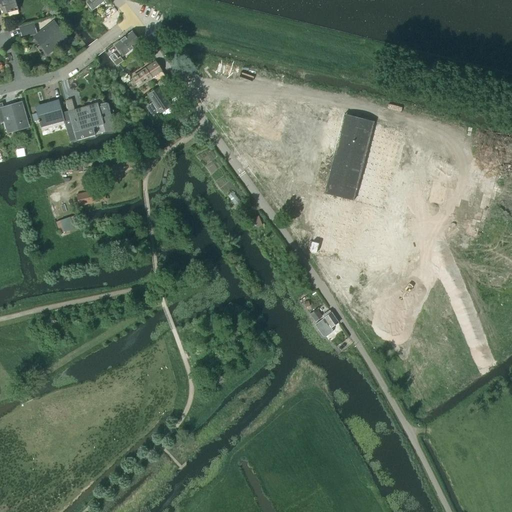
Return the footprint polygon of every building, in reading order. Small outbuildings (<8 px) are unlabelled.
[(0,0),(0,8),(2,8),(4,14),(18,10),(15,0),(0,0)] [(84,0),(86,2),(85,2),(92,11),(105,0),(84,0)] [(47,53),(66,39),(53,23),(35,37),(47,53)] [(20,28),(23,38),(36,33),(33,24),(20,28)] [(139,42),(132,33),(116,46),(123,55),(139,42)] [(110,57),(117,66),(124,61),(120,56),(118,58),(115,53),(110,57)] [(133,55),(124,61),(128,66),(136,60),(133,55)] [(138,86),(149,79),(152,82),(164,74),(156,63),(132,78),(138,86)] [(152,103),(146,107),(152,117),(158,113),(169,106),(166,101),(157,87),(146,94),(151,101),(152,103)] [(50,106),(36,110),(37,113),(39,120),(41,128),(64,121),(70,142),(76,140),(69,114),(68,111),(62,113),(58,101),(49,103),(50,106)] [(0,105),(0,120),(4,120),(8,132),(27,126),(21,104),(2,109),(1,105),(0,105)] [(74,113),(69,114),(76,140),(76,141),(95,135),(92,127),(103,124),(112,122),(109,110),(108,110),(106,105),(98,107),(84,111),(83,108),(74,111),(74,113)] [(80,206),(92,203),(105,200),(102,188),(77,195),(80,206)] [(258,216),(247,220),(250,228),(255,226),(256,227),(262,225),(258,216)] [(317,309),(310,315),(315,322),(323,317),(317,309)] [(315,325),(318,329),(323,336),(325,337),(332,333),(332,330),(331,328),(338,323),(331,313),(329,311),(323,315),(325,318),(315,325)]
